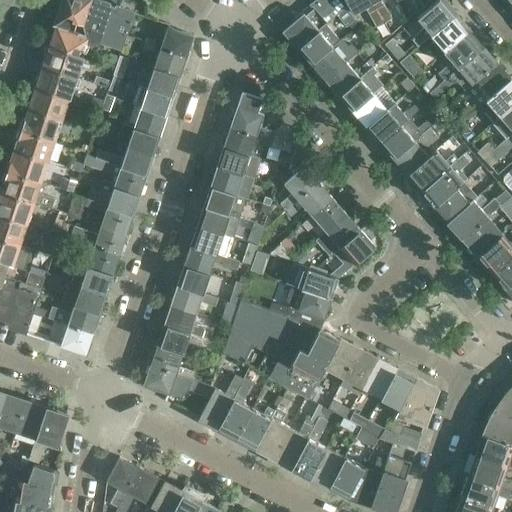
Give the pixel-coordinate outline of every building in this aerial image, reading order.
[(61,0),(54,24),(55,25),(56,23),(74,30),(75,29),(84,33),(83,28),(83,24),(90,0),(61,0)] [(95,0),(90,0),(83,24),(84,33),(85,34),(88,37),(85,43),(89,46),(98,43),(99,41),(99,39),(111,5),(95,0)] [(315,0),(311,4),(313,7),(315,9),(316,9),(317,11),(323,18),(324,18),(327,21),(336,14),(346,26),(348,24),(354,19),(355,18),(345,6),(346,6),(342,2),(341,0),(315,0)] [(345,0),(349,6),(353,12),(362,7),(374,24),(382,20),(370,0),(345,0)] [(370,0),(382,20),(390,15),(380,0),(370,0)] [(436,0),(417,17),(424,25),(410,37),(417,45),(431,33),(430,34),(455,11),(445,0),(436,0)] [(419,0),(410,0),(416,10),(423,5),(419,0)] [(315,9),(311,4),(301,11),(295,17),(293,22),(283,31),(297,48),(318,29),(313,23),(316,20),(310,13),(315,9)] [(99,39),(99,41),(100,41),(114,46),(121,48),(133,12),(126,10),(111,5),(99,39)] [(430,34),(444,50),(468,28),(456,14),(456,13),(455,11),(430,34)] [(358,24),(354,19),(348,24),(352,29),(358,24)] [(49,38),(47,44),(84,56),(84,55),(78,53),(82,42),(85,43),(88,37),(85,34),(84,33),(75,29),(74,30),(56,23),(55,25),(56,25),(54,33),(49,38)] [(325,23),(318,29),(297,48),(311,63),(338,39),(325,23)] [(167,26),(160,46),(186,55),(193,35),(167,26)] [(468,28),(444,50),(450,58),(435,70),(443,78),(480,44),(468,31),(469,30),(468,28)] [(147,35),(145,41),(154,44),(156,38),(147,35)] [(390,36),(382,42),(396,59),(404,53),(390,36)] [(338,39),(311,63),(325,79),(346,61),(338,52),(347,45),(340,38),(338,39)] [(154,44),(145,41),(143,47),(152,50),(154,44)] [(46,57),(42,66),(77,78),(84,56),(47,44),(45,51),(46,57)] [(437,83),(428,92),(434,98),(443,89),(454,78),(463,88),(471,82),(495,61),(480,44),(443,78),(437,83)] [(160,46),(153,66),(180,75),(186,55),(160,46)] [(108,53),(105,62),(114,65),(118,56),(108,53)] [(398,62),(412,78),(422,69),(408,53),(398,62)] [(120,55),(112,74),(122,77),(129,58),(120,55)] [(346,61),(325,79),(338,95),(359,77),(346,61)] [(495,61),(471,82),(478,90),(464,104),(470,111),(485,98),(509,77),(495,61)] [(35,79),(33,86),(70,98),(77,78),(76,78),(77,78),(42,66),(40,75),(35,79)] [(139,72),(135,82),(173,95),(180,75),(153,66),(150,75),(139,72)] [(359,77),(338,95),(339,95),(352,111),(373,92),(374,93),(379,88),(382,86),(372,74),(376,71),(371,66),(359,77)] [(108,78),(93,74),(90,82),(105,87),(108,78)] [(405,74),(398,81),(406,90),(414,83),(405,74)] [(112,75),(106,93),(115,96),(122,78),(112,75)] [(431,77),(422,85),(428,92),(437,83),(431,77)] [(511,80),(509,77),(485,98),(485,99),(479,105),(492,121),(511,102),(511,80)] [(173,95),(135,82),(128,102),(140,106),(166,115),(173,95)] [(31,99),(28,108),(63,119),(70,98),(33,86),(30,94),(31,99)] [(373,92),(352,111),(366,126),(392,103),(379,88),(374,93),(373,92)] [(242,91),(230,126),(285,144),(287,147),(289,149),(293,135),(283,123),(273,132),(261,128),(264,119),(263,115),(264,113),(260,111),(264,99),(242,91)] [(106,94),(101,108),(109,111),(114,97),(106,94)] [(91,105),(100,108),(103,100),(94,97),(91,105)] [(392,103),(366,126),(379,141),(406,118),(408,116),(417,108),(413,104),(402,113),(393,102),(392,103)] [(511,102),(492,121),(491,122),(499,131),(506,138),(511,132),(511,102)] [(140,106),(133,126),(159,135),(166,115),(140,106)] [(21,120),(19,127),(56,140),(63,119),(28,108),(25,117),(21,120)] [(83,117),(70,113),(67,120),(81,125),(83,117)] [(96,120),(92,132),(99,134),(103,122),(105,116),(98,114),(96,120)] [(408,116),(406,118),(379,141),(393,157),(414,139),(431,124),(426,120),(417,128),(408,116)] [(461,119),(454,126),(466,139),(473,133),(461,119)] [(123,123),(117,142),(127,146),(153,154),(159,135),(133,126),(123,123)] [(230,126),(224,146),(254,156),(259,143),(285,150),(287,147),(285,144),(230,126)] [(414,139),(393,157),(407,173),(427,155),(423,149),(438,137),(428,126),(414,139)] [(17,140),(14,150),(49,161),(56,140),(19,127),(16,135),(17,140)] [(511,132),(506,138),(483,158),(489,165),(511,146),(511,132)] [(294,135),(289,150),(304,166),(304,165),(305,166),(314,158),(294,135)] [(487,141),(476,151),(483,158),(494,149),(487,141)] [(94,157),(120,166),(146,174),(153,154),(127,146),(123,157),(97,149),(94,157)] [(224,146),(217,166),(249,177),(252,178),(253,178),(260,158),(254,156),(224,146)] [(427,155),(407,173),(420,188),(451,162),(437,146),(427,155)] [(42,181),(49,161),(14,150),(11,159),(7,163),(5,169),(42,181)] [(285,153),(277,150),(273,162),(280,164),(285,153)] [(292,192),(280,203),(285,209),(297,198),(318,180),(305,166),(304,165),(304,166),(289,150),(284,165),(295,173),(283,181),(292,192)] [(420,188),(417,191),(427,202),(430,199),(434,204),(462,179),(465,177),(458,168),(467,159),(461,153),(451,162),(420,188)] [(117,175),(114,185),(140,193),(146,174),(120,166),(94,157),(86,154),(83,163),(117,175)] [(72,161),(69,168),(79,171),(81,164),(72,161)] [(217,166),(210,185),(245,197),(252,178),(249,177),(217,166)] [(3,182),(0,191),(34,203),(50,208),(53,197),(38,192),(42,181),(5,169),(2,176),(3,182)] [(511,176),(508,172),(503,176),(502,181),(511,191),(511,176)] [(268,175),(266,184),(274,187),(277,178),(268,175)] [(462,179),(434,204),(448,220),(473,199),(476,196),(462,179)] [(318,180),(297,198),(285,209),(290,215),(302,204),(311,214),(332,196),(318,180)] [(482,182),(475,188),(479,192),(486,186),(482,182)] [(91,187),(87,198),(133,213),(140,193),(114,185),(111,193),(91,187)] [(210,185),(204,205),(238,217),(245,197),(210,185)] [(496,194),(501,201),(509,195),(504,188),(496,194)] [(0,213),(28,222),(34,203),(0,191),(0,213)] [(72,192),(65,212),(76,216),(79,217),(83,205),(80,205),(83,196),(72,192)] [(260,201),(269,204),(271,196),(262,193),(260,201)] [(473,199),(448,220),(462,237),(488,215),(487,214),(501,201),(496,194),(493,197),(492,196),(480,207),(473,199)] [(511,198),(509,195),(501,201),(510,213),(511,211),(511,198)] [(104,213),(100,224),(126,233),(133,213),(87,198),(83,196),(80,205),(83,205),(104,213)] [(332,196),(311,214),(301,223),(307,230),(317,221),(325,230),(345,212),(332,196)] [(257,211),(266,213),(269,205),(260,203),(257,211)] [(204,205),(197,224),(232,236),(238,217),(204,205)] [(58,211),(50,230),(58,232),(64,213),(58,211)] [(325,230),(315,239),(328,255),(331,252),(360,228),(345,212),(325,230)] [(0,237),(20,244),(28,222),(0,213),(0,237)] [(488,215),(462,237),(468,244),(467,248),(472,252),(476,252),(477,253),(502,231),(488,215)] [(94,245),(93,245),(119,254),(126,233),(100,224),(97,234),(62,221),(58,233),(94,245)] [(252,223),(247,241),(257,244),(263,226),(252,223)] [(197,224),(190,244),(225,256),(232,236),(197,224)] [(360,228),(331,252),(341,264),(346,270),(357,260),(361,260),(364,256),(365,253),(375,245),(360,228)] [(502,231),(477,253),(478,255),(477,258),(482,263),(485,263),(492,270),(511,252),(511,240),(511,242),(502,231)] [(0,260),(8,263),(13,265),(23,269),(31,247),(20,244),(0,237),(0,260)] [(42,240),(39,250),(50,254),(54,244),(42,240)] [(281,241),(269,255),(289,261),(294,257),(281,241)] [(244,251),(253,254),(255,250),(257,245),(248,242),(244,251)] [(190,244),(184,264),(209,273),(213,261),(233,267),(236,260),(225,256),(190,244)] [(93,245),(87,264),(113,273),(119,254),(93,245)] [(294,257),(289,261),(292,262),(297,264),(305,258),(308,254),(303,249),(299,252),(294,257)] [(264,253),(255,250),(253,254),(251,261),(260,264),(264,253)] [(511,252),(492,270),(497,277),(497,281),(501,286),(505,286),(506,287),(511,281),(511,252)] [(0,284),(1,284),(4,276),(8,263),(0,260),(0,284)] [(77,261),(71,280),(81,284),(106,292),(113,273),(87,264),(77,261)] [(31,262),(28,270),(29,271),(44,276),(47,267),(31,262)] [(292,262),(285,282),(295,285),(331,297),(338,277),(329,274),(325,272),(326,270),(308,264),(306,267),(297,264),(292,262)] [(184,264),(177,284),(203,293),(206,284),(209,273),(184,264)] [(338,277),(346,270),(341,264),(329,274),(338,277)] [(44,276),(29,271),(25,283),(40,288),(44,276)] [(0,321),(26,331),(27,329),(32,311),(35,304),(38,293),(13,285),(15,279),(4,276),(1,284),(0,284),(0,321)] [(69,280),(62,299),(74,303),(100,312),(106,292),(81,284),(71,280),(69,280)] [(234,282),(227,301),(235,304),(242,284),(234,282)] [(177,284),(170,304),(196,312),(200,301),(215,306),(218,298),(203,293),(177,284)] [(268,300),(266,307),(320,327),(324,318),(324,317),(331,297),(295,285),(287,308),(268,300)] [(339,338),(320,327),(266,307),(241,298),(221,351),(243,363),(252,345),(278,359),(269,377),(308,397),(317,379),(339,338)] [(232,313),(235,304),(225,301),(222,310),(232,313)] [(50,310),(48,317),(67,324),(93,332),(100,312),(74,303),(71,312),(52,305),(50,310)] [(35,304),(32,311),(41,314),(48,317),(50,310),(35,304)] [(170,304),(164,324),(209,339),(215,341),(218,334),(206,330),(206,329),(192,324),(196,312),(170,304)] [(41,314),(32,311),(27,329),(35,331),(40,315),(41,316),(41,314)] [(67,324),(60,345),(86,354),(93,332),(67,324)] [(164,324),(157,343),(183,352),(187,340),(206,346),(209,339),(164,324)] [(339,338),(317,379),(318,380),(325,367),(343,377),(358,348),(339,338)] [(157,343),(150,363),(192,377),(194,371),(178,365),(183,352),(157,343)] [(343,377),(339,384),(356,394),(360,386),(377,357),(358,348),(343,377)] [(218,356),(211,353),(209,360),(216,363),(218,356)] [(377,357),(360,386),(380,397),(395,367),(377,357)] [(150,363),(143,385),(168,393),(169,393),(171,393),(173,394),(176,393),(178,393),(180,393),(182,392),(184,391),(185,389),(187,388),(188,386),(190,385),(192,377),(150,363)] [(395,367),(380,397),(398,406),(413,377),(395,367)] [(214,386),(199,416),(199,417),(217,427),(233,396),(243,378),(236,374),(226,392),(214,386)] [(399,407),(395,415),(406,419),(419,424),(420,422),(424,423),(436,389),(413,377),(398,406),(399,407)] [(233,396),(217,427),(236,437),(252,406),(242,401),(251,383),(243,378),(233,396)] [(497,405),(496,407),(511,419),(511,386),(509,390),(509,389),(503,396),(504,396),(497,405)] [(284,391),(278,403),(285,407),(292,395),(284,391)] [(5,394),(0,407),(0,426),(15,431),(24,400),(23,400),(22,398),(17,397),(15,397),(5,394)] [(348,409),(330,399),(325,408),(343,418),(348,409)] [(24,400),(15,431),(35,438),(45,407),(36,404),(36,403),(30,401),(28,401),(24,400)] [(289,428),(273,457),(291,466),(291,465),(318,415),(319,415),(323,407),(318,404),(309,419),(304,416),(296,430),(289,426),(289,428)] [(252,406),(236,437),(254,447),(275,409),(267,405),(263,412),(252,406)] [(35,438),(28,459),(38,463),(45,441),(51,443),(50,444),(56,446),(56,444),(66,414),(64,413),(62,411),(58,410),(56,411),(45,407),(35,438)] [(285,412),(276,407),(275,409),(254,447),(273,457),(289,426),(280,421),(285,412)] [(484,433),(483,435),(511,445),(511,419),(496,407),(492,415),(491,414),(487,422),(488,423),(484,433)] [(367,420),(348,409),(343,418),(360,427),(362,428),(367,420)] [(291,465),(291,467),(309,476),(325,445),(315,440),(326,419),(319,415),(318,415),(291,465)] [(393,415),(384,428),(414,439),(414,438),(418,440),(421,432),(403,426),(406,419),(395,415),(393,415)] [(351,432),(354,426),(343,420),(340,426),(351,432)] [(383,429),(367,420),(362,428),(372,433),(379,437),(383,429)] [(379,437),(372,433),(362,428),(360,427),(355,435),(354,439),(373,448),(378,438),(379,437)] [(379,437),(378,438),(391,442),(415,450),(418,440),(414,438),(414,439),(384,428),(379,437)] [(478,451),(476,455),(507,466),(511,451),(511,445),(483,435),(481,443),(480,442),(477,451),(478,451)] [(386,458),(370,504),(393,511),(415,450),(391,442),(386,458)] [(325,445),(309,476),(328,485),(345,456),(325,445)] [(0,476),(9,478),(18,479),(18,477),(18,476),(28,477),(30,473),(30,472),(10,456),(0,449),(0,476)] [(370,504),(383,468),(386,458),(378,455),(373,468),(364,465),(364,466),(362,465),(348,496),(370,504)] [(473,465),(469,476),(511,491),(511,480),(503,477),(507,466),(476,455),(476,456),(475,456),(472,465),(473,465)] [(106,480),(107,481),(117,486),(109,503),(116,507),(138,466),(119,456),(106,480)] [(362,465),(345,456),(328,485),(348,496),(362,465)] [(50,493),(52,485),(52,484),(55,485),(57,470),(52,469),(34,462),(30,473),(28,477),(18,476),(18,477),(18,479),(9,478),(5,498),(15,499),(49,505),(49,503),(52,501),(52,496),(50,493)] [(138,466),(116,507),(113,511),(124,511),(134,495),(145,500),(154,483),(157,477),(138,466)] [(464,492),(462,496),(493,506),(497,494),(511,498),(511,491),(469,476),(466,483),(465,483),(463,491),(464,492)] [(161,487),(147,511),(170,511),(182,490),(164,480),(160,486),(161,487)] [(182,490),(170,511),(194,511),(200,500),(182,490)] [(459,506),(456,511),(490,511),(493,506),(462,496),(462,497),(461,497),(458,505),(459,506)] [(49,505),(15,499),(12,511),(49,511),(50,509),(48,507),(49,505)] [(217,511),(219,510),(200,500),(194,511),(217,511)]
